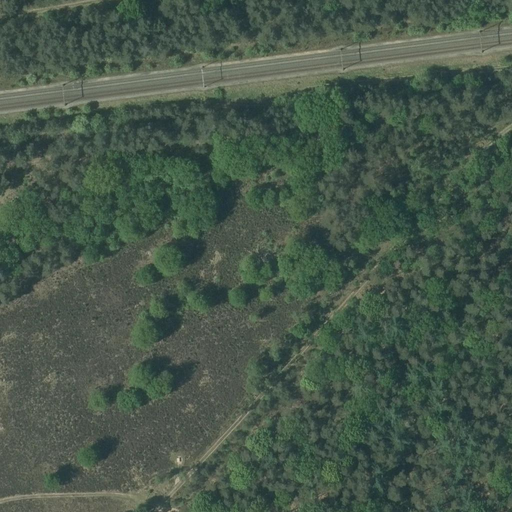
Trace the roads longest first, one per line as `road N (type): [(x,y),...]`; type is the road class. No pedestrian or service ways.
road 1 (track): [(511,66),(260,106),(160,108),(0,128)]
road 2 (track): [(9,168),(511,109)]
